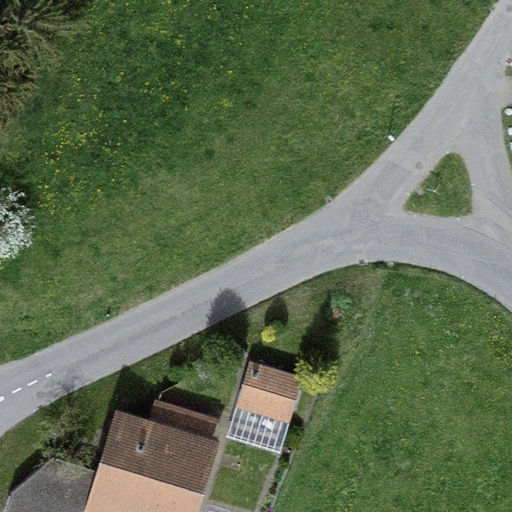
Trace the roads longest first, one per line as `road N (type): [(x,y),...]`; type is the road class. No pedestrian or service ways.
road 1 (residential): [(333,239),(0,403)]
road 2 (residential): [(475,83),(333,239)]
road 3 (unclassified): [(511,268),(428,238),(333,239)]
road 4 (unclassified): [(475,83),(480,137),(511,248)]
